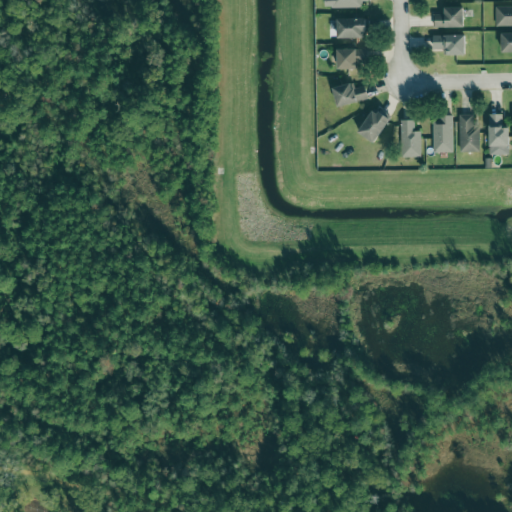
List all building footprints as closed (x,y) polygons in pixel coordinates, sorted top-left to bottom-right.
[(330,0),(331,8),(368,7),(367,0),(330,0)] [(511,26),(511,7),(495,7),(496,27),(511,26)] [(464,28),(464,8),(445,8),(445,14),(434,15),(435,29),(464,28)] [(366,19),(338,19),(338,39),(366,39),(366,19)] [(502,53),(511,53),(511,33),(502,33),(502,53)] [(433,36),(433,50),(447,50),(447,56),(466,56),(466,36),(433,36)] [(367,49),(337,50),(338,70),(357,69),(357,64),(368,64),(367,49)] [(368,101),(365,86),(355,88),(354,83),(333,88),(337,107),(368,101)] [(358,134),(375,144),(390,120),(373,109),(358,134)] [(472,115),(459,115),(459,152),(479,152),(479,127),(472,127),(472,115)] [(503,115),(489,115),(489,155),(510,155),(509,128),(503,128),(503,115)] [(453,153),(453,118),(432,118),(433,154),(453,153)] [(421,158),(421,132),(415,132),(414,121),(401,121),(401,158),(421,158)]
